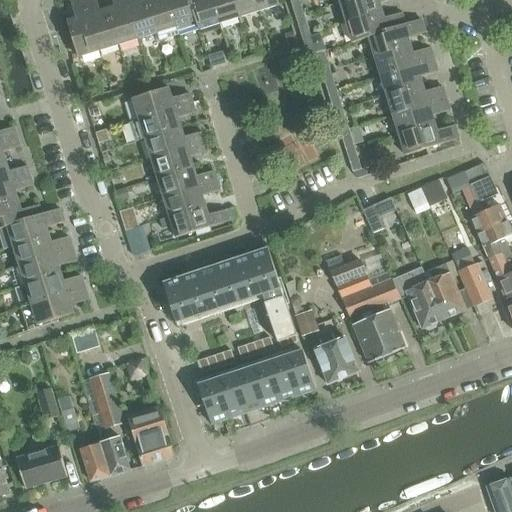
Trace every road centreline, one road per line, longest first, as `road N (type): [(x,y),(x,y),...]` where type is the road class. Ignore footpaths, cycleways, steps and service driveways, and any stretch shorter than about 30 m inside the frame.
road 1 (tertiary): [(208,472),(511,361)]
road 2 (residential): [(141,270),(115,275),(28,0)]
road 3 (residential): [(208,472),(141,270)]
road 4 (tertiary): [(76,511),(208,472)]
road 5 (residential): [(250,232),(212,106)]
